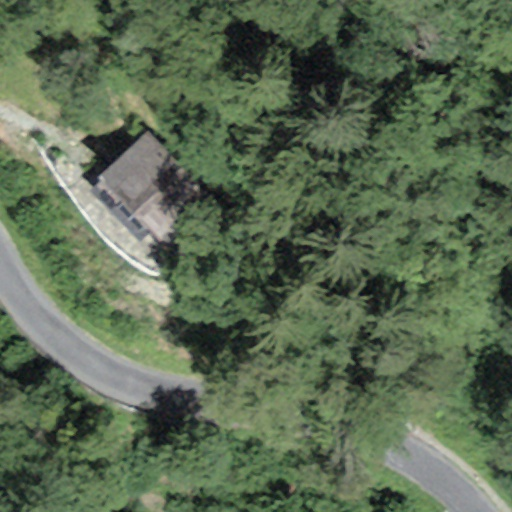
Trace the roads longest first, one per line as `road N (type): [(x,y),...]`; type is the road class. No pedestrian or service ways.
road 1 (tertiary): [(479,511),(401,449),(359,430),(149,392),(96,372),(43,324),(0,260)]
road 2 (track): [(98,173),(0,102)]
